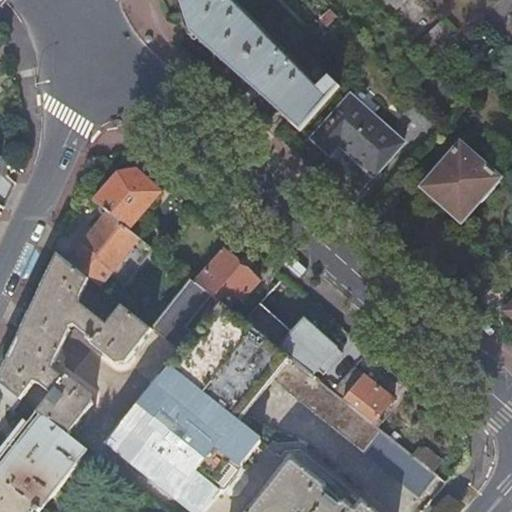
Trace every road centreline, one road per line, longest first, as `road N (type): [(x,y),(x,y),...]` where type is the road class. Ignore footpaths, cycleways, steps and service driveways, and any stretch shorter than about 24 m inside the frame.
road 1 (secondary): [(84,39),(511,413)]
road 2 (residential): [(84,39),(64,125),(0,263)]
